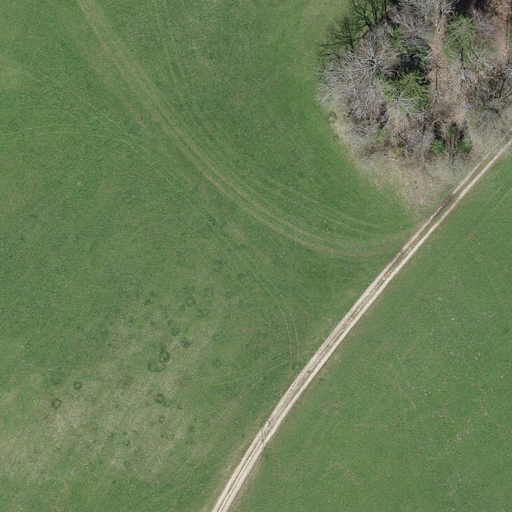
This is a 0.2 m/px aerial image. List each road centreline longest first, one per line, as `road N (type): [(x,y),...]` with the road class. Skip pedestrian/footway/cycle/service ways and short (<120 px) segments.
road 1 (track): [(511,130),(289,396),(221,511)]
road 2 (track): [(0,485),(53,448),(392,269)]
